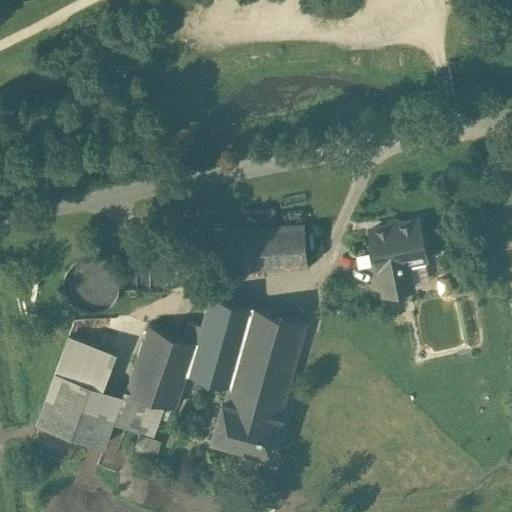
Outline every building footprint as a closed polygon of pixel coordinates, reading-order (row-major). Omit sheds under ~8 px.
[(419,219),(370,228),(378,266),(380,266),(381,271),(407,266),(407,260),(426,257),(419,219)] [(304,224),(209,230),(211,270),(306,263),(304,224)] [(64,286),(68,297),(75,305),(84,310),(95,311),(105,308),(113,302),(119,292),(120,282),(118,271),(111,262),(101,256),(90,255),(79,258),(70,265),(65,275),(64,286)] [(407,266),(381,271),(385,292),(411,287),(407,266)] [(164,270),(123,270),(123,293),(164,292),(164,270)] [(226,400),(279,415),(305,320),(211,293),(197,341),(149,324),(119,410),(157,424),(165,402),(175,405),(187,373),(229,385),(226,400)] [(114,350),(68,334),(37,419),(83,436),(101,388),(114,350)] [(122,395),(101,388),(83,436),(105,443),(122,395)] [(226,400),(222,399),(212,438),(271,454),(283,416),(279,415),(226,400)] [(161,440),(140,432),(132,454),(154,462),(161,440)]
